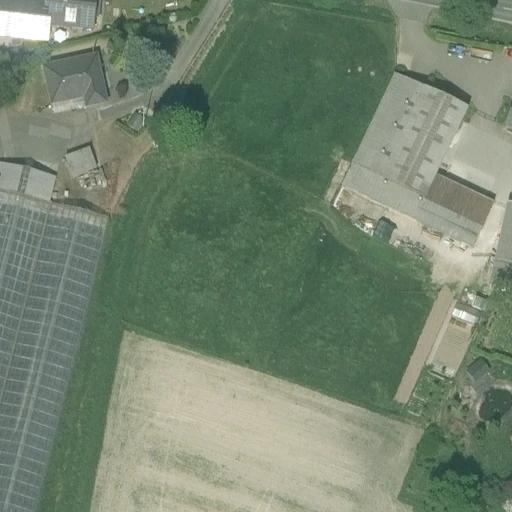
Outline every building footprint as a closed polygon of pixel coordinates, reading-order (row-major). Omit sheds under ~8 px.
[(35,1),(22,0),(0,0),(0,36),(10,38),(9,49),(19,47),(20,39),(30,40),(34,13),(33,13),(35,1)] [(95,0),(49,0),(49,3),(35,1),(33,13),(34,13),(30,40),(46,42),(48,26),(92,31),(95,0)] [(93,59),(41,70),(48,105),(82,98),(84,109),(103,105),(93,59)] [(465,111),(392,76),(350,166),(424,200),(435,176),(465,111)] [(511,105),(502,125),(511,130),(511,105)] [(136,119),(124,113),(120,121),(131,127),(136,119)] [(87,150),(63,158),(70,179),(94,170),(87,150)] [(55,178),(0,163),(0,192),(48,205),(55,178)] [(424,200),(350,166),(340,187),(470,248),(480,227),(424,200)] [(491,203),(435,176),(424,200),(480,227),(491,203)] [(48,205),(0,192),(0,511),(33,511),(108,221),(48,205)] [(496,264),(511,267),(511,205),(508,205),(496,264)] [(511,267),(496,264),(493,277),(511,281),(511,267)] [(447,320),(473,332),(480,316),(454,304),(447,320)]
